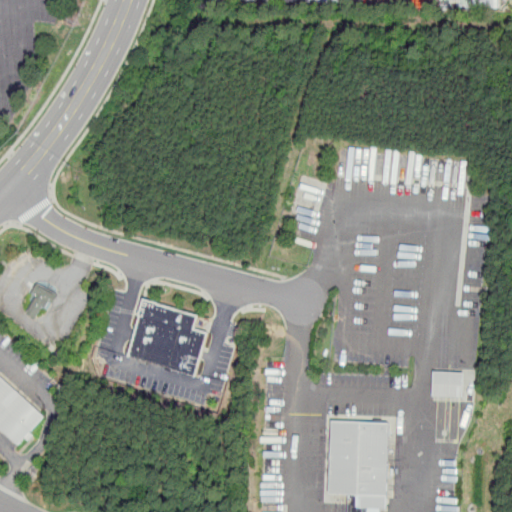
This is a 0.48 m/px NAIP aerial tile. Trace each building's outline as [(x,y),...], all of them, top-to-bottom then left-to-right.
[(39,282),(34,291),(38,294),(27,313),(36,318),(44,305),(47,307),(51,301),(55,303),(60,295),(39,282)] [(147,298),(131,355),(198,377),(211,333),(196,329),(201,315),(147,298)] [(0,423),(21,443),(47,414),(0,371),(0,423)] [(432,371),(431,396),(462,397),(462,372),(432,371)] [(330,421),(327,494),(356,495),(355,508),(386,509),(389,422),(330,421)]
